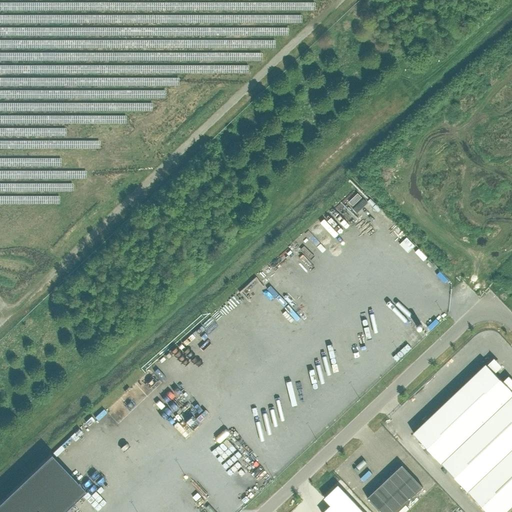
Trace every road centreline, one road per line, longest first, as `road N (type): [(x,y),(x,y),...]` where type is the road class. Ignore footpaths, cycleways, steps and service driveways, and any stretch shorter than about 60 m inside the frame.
road 1 (unknown): [(489,299),(465,278),(442,288),(334,277),(302,291),(253,328),(105,511)]
road 2 (unclassified): [(511,323),(489,299),(264,511)]
